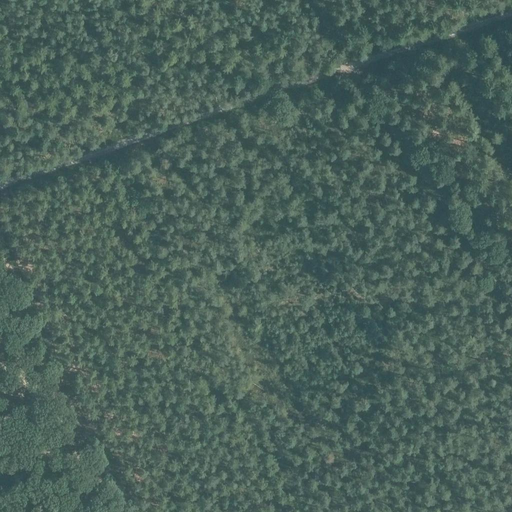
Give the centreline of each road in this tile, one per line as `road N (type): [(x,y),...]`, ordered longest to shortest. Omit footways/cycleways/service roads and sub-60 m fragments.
road 1 (track): [(511,12),(0,186)]
road 2 (track): [(511,304),(349,68),(316,0)]
